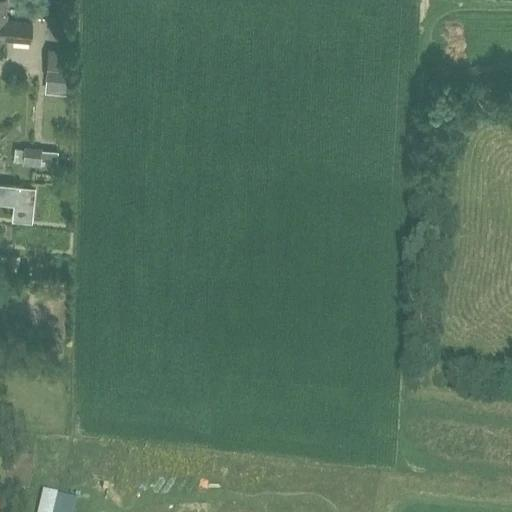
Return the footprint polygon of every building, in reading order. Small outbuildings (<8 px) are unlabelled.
[(0,0),(0,38),(29,42),(31,22),(4,19),(6,0),(0,0)] [(72,52),(49,49),(46,78),(70,80),(72,52)] [(41,148),(24,147),(22,165),(39,166),(41,148)] [(34,187),(0,183),(0,201),(13,203),(32,205),(34,187)] [(2,465),(0,475),(0,487),(27,491),(33,458),(14,454),(12,467),(2,465)]
